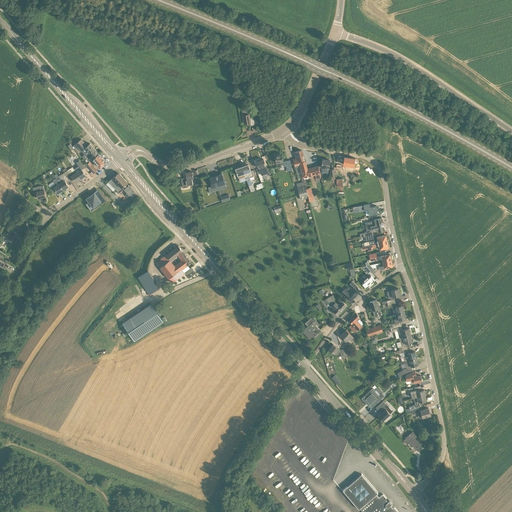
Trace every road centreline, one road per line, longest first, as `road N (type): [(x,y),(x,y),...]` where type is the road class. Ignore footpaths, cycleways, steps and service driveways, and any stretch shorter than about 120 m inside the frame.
road 1 (secondary): [(305,369),(138,180)]
road 2 (unclassified): [(414,491),(438,465),(443,435),(401,268)]
road 3 (primary): [(511,165),(305,60)]
road 4 (unclassified): [(401,268),(377,165),(359,154),(311,148),(285,129)]
road 5 (tertiary): [(511,131),(409,63),(335,32)]
road 6 (tertiary): [(0,312),(40,222),(119,162)]
road 7 (unclassified): [(221,511),(228,482),(305,369)]
road 8 (primary): [(161,0),(305,60)]
road 9 (secondary): [(102,138),(0,21)]
road 10 (tertiary): [(141,151),(180,168),(285,129)]
road 11 (residential): [(401,268),(354,305),(305,369)]
road 12 (secondary): [(392,467),(305,369)]
road 13 (track): [(9,444),(58,462),(104,493),(112,511)]
